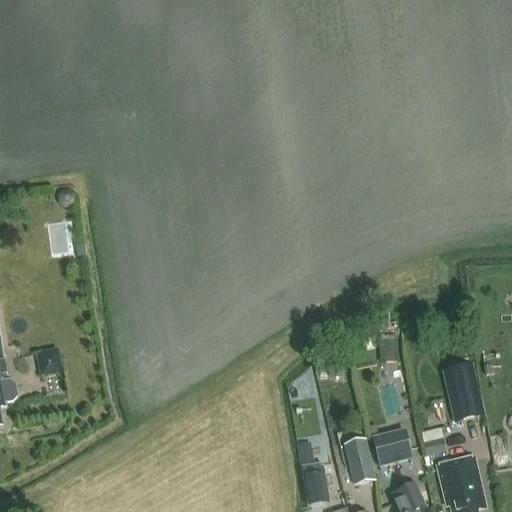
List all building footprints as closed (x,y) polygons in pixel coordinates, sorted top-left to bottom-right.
[(78,245),(74,245),(76,256),(84,255),(83,244),(78,245)] [(0,412),(7,411),(6,407),(14,406),(18,400),(16,387),(10,383),(2,384),(2,382),(7,381),(0,339),(0,431),(3,431),(0,413),(0,412)] [(382,366),(399,365),(398,345),(381,346),(382,366)] [(63,376),(59,351),(36,355),(41,380),(63,376)] [(330,382),(344,382),(344,366),(331,366),(330,382)] [(442,374),(455,427),(486,419),(473,367),(442,374)] [(379,469),(411,461),(404,435),(386,439),(383,426),(369,430),(373,443),(372,443),(379,469)] [(421,446),(442,441),(440,431),(419,436),(421,446)] [(425,460),(446,455),(442,441),(421,446),(425,460)] [(354,490),(376,485),(366,443),(344,448),(354,490)] [(310,445),(299,447),(308,502),(309,509),(328,506),(321,466),(314,468),(310,445)] [(482,511),(486,511),(474,460),(437,469),(446,510),(450,509),(450,511),(482,511)] [(426,511),(429,511),(422,494),(408,500),(395,506),(397,511),(426,511)]
